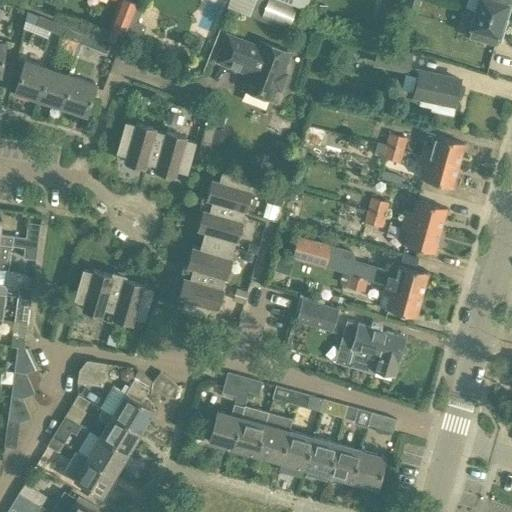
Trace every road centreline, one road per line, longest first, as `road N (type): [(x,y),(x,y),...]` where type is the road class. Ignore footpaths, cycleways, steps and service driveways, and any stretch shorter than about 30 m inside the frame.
road 1 (unclassified): [(0,500),(48,417),(70,351),(175,366),(198,365),(212,353),(244,363)]
road 2 (unclassified): [(244,363),(453,432)]
road 3 (unclassified): [(453,432),(511,222)]
road 4 (unclassified): [(119,211),(79,175),(0,170)]
